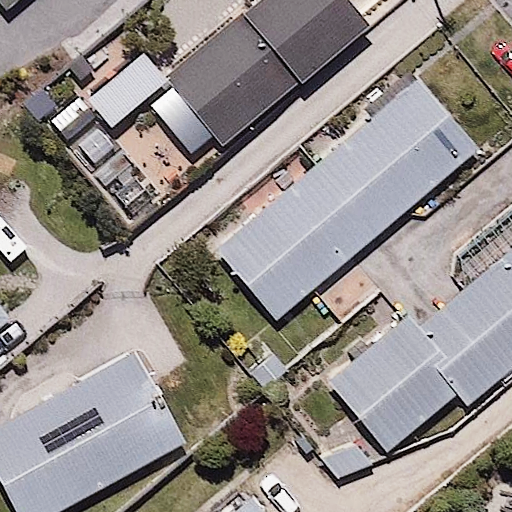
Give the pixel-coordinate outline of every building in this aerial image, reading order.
[(366,17),(352,0),(240,0),(165,64),(226,135),(366,17)] [(166,71),(140,38),(77,88),(104,121),(166,71)] [(347,257),(481,140),(412,61),(209,239),(277,318),(315,285),(345,319),(377,291),(347,257)] [(405,301),(326,370),(355,403),(311,441),(347,483),(457,388),(467,398),(511,358),(511,228),(415,313),(405,301)] [(0,298),(0,317),(10,310),(0,298)] [(54,511),(186,436),(133,342),(0,417),(0,476),(20,511),(54,511)] [(271,511),(245,478),(200,511),(271,511)]
